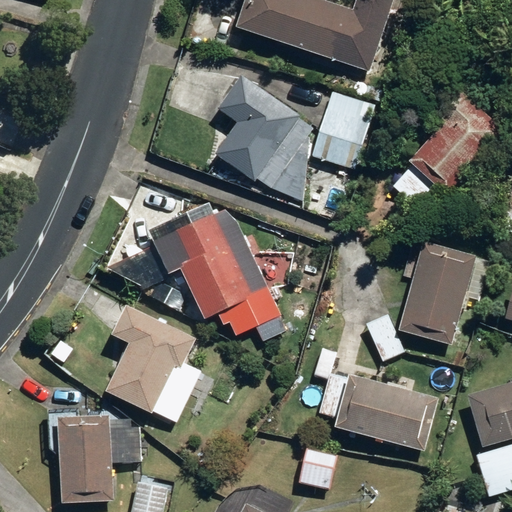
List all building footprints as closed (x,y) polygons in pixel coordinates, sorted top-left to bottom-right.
[(243,0),(235,27),(344,63),(361,12),(325,0),(243,0)] [(257,179),(271,189),(314,126),(242,76),(219,108),(237,121),(214,154),(254,182),(257,179)] [(393,186),(423,213),(443,192),(446,195),(503,132),(449,82),(426,107),(443,122),(408,161),(412,165),(393,186)] [(312,156),(355,169),(370,119),(327,107),(312,156)] [(501,228),(511,231),(511,213),(507,212),(501,228)] [(178,265),(204,321),(253,297),(212,214),(171,234),(184,263),(178,265)] [(439,362),(455,366),(460,346),(452,344),(476,257),(422,243),(398,331),(446,345),(442,358),(440,357),(439,362)] [(106,392),(152,414),(174,366),(181,369),(196,338),(125,306),(111,335),(129,343),(106,392)] [(367,325),(383,361),(404,352),(387,316),(367,325)] [(334,427),(422,451),(436,399),(350,375),(348,381),(332,376),(332,375),(313,369),(303,407),(337,417),(334,427)] [(511,382),(467,396),(482,448),(511,439),(511,382)] [(57,418),(61,504),(113,501),(111,464),(142,463),(140,427),(130,428),(130,419),(109,420),(109,415),(57,418)] [(439,434),(446,436),(449,423),(441,422),(439,434)] [(318,442),(327,444),(331,429),(321,427),(318,442)] [(511,444),(476,455),(489,497),(511,490),(511,444)] [(299,482),(330,488),(336,456),(305,450),(299,482)] [(131,511),(162,511),(167,487),(138,481),(131,511)] [(461,511),(462,511),(476,511),(478,508),(473,501),(464,503),(461,511)]
